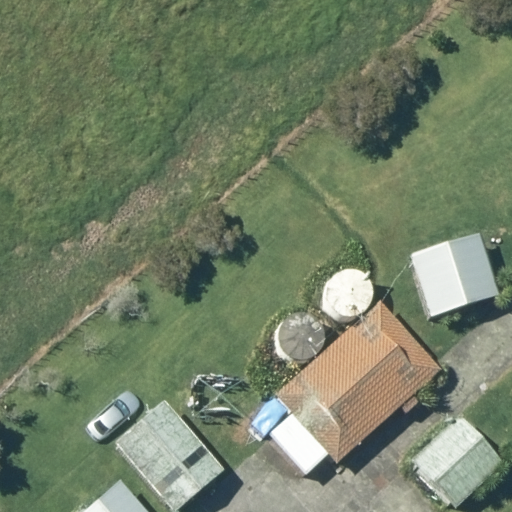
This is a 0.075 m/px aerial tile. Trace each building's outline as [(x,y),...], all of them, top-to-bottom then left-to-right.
[(463,236),(392,258),(412,320),(483,298),(463,236)] [(364,303),(259,397),(320,465),(426,371),(364,303)] [(99,445),(154,511),(157,511),(206,472),(149,403),(99,445)] [(445,419),(396,463),(440,511),(489,467),(445,419)] [(128,511),(105,484),(71,511),(128,511)]
